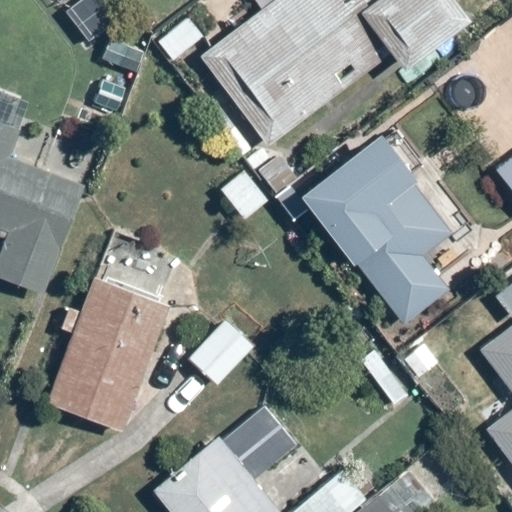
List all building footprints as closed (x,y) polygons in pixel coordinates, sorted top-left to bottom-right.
[(116,16),(103,0),(53,0),(83,40),(116,16)] [(465,15),(452,0),(268,0),(194,54),(261,145),(386,53),(398,68),(465,15)] [(141,49),(103,38),(95,64),(133,75),(141,49)] [(0,275),(39,291),(80,180),(5,152),(14,126),(0,120),(0,275)] [(296,178),(272,196),(290,221),(306,209),(383,309),(368,320),(399,359),(444,324),(434,310),(451,297),(441,284),(417,253),(451,225),(375,127),(301,185),(296,178)] [(272,196),(302,174),(279,145),(246,171),(268,199),(272,196)] [(511,150),(491,166),(511,193),(511,150)] [(268,199),(246,171),(242,166),(216,187),(242,220),(268,199)] [(165,305),(88,275),(41,397),(117,427),(165,305)] [(511,314),(511,276),(491,293),(509,317),(511,314)] [(250,343),(220,316),(183,356),(213,383),(250,343)] [(511,320),(477,347),(511,393),(511,405),(483,428),(511,466),(511,320)] [(273,511),(276,510),(251,481),(298,442),(258,395),(211,434),(150,487),(171,511),(344,511),(364,496),(339,467),(285,511),(273,511)] [(436,498),(403,465),(354,511),(421,511),(422,511),(436,498)]
